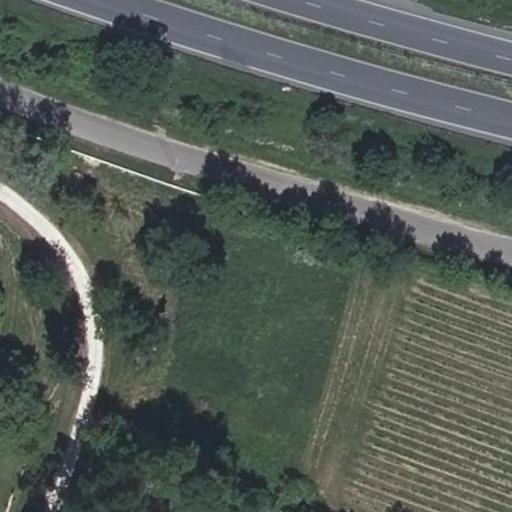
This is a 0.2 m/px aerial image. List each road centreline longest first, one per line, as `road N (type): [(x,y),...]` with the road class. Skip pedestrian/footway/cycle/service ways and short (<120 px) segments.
road 1 (residential): [(0,76),(206,161),(511,248)]
road 2 (trunk): [(112,0),(511,111)]
road 3 (track): [(53,511),(96,369),(65,263),(30,207),(0,187)]
road 4 (trunk): [(511,59),(302,0)]
